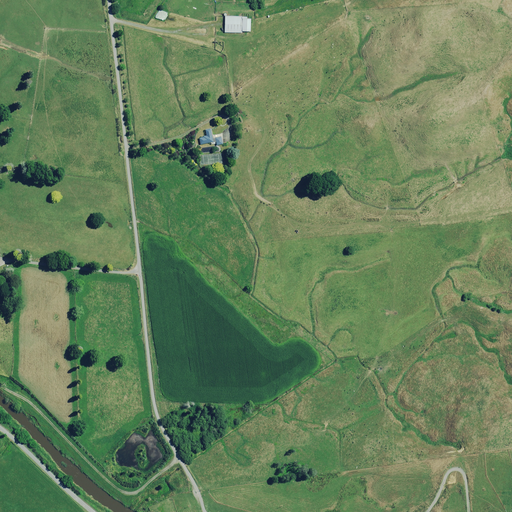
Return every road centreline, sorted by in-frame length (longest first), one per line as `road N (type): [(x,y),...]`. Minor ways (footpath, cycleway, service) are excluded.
road 1 (unclassified): [(113,0),(158,421),(198,493)]
road 2 (unclassified): [(0,435),(93,511)]
